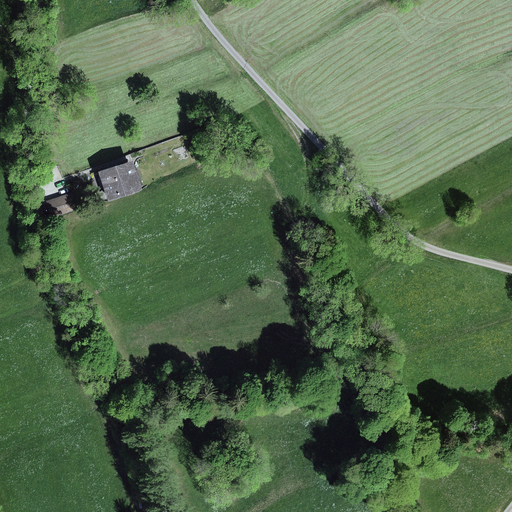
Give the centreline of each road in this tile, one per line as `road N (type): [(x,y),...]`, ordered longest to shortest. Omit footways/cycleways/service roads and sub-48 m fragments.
road 1 (track): [(511,270),(443,253),(395,226),(193,0)]
road 2 (track): [(34,199),(29,92),(37,0)]
